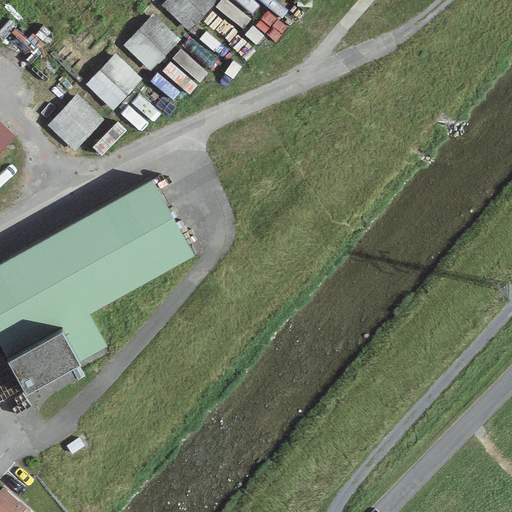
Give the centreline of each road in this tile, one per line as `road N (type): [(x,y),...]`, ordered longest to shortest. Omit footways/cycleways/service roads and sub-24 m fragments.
road 1 (unclassified): [(0,227),(151,145),(299,83)]
road 2 (track): [(511,309),(385,445),(335,511)]
road 3 (unclassified): [(388,511),(511,386)]
